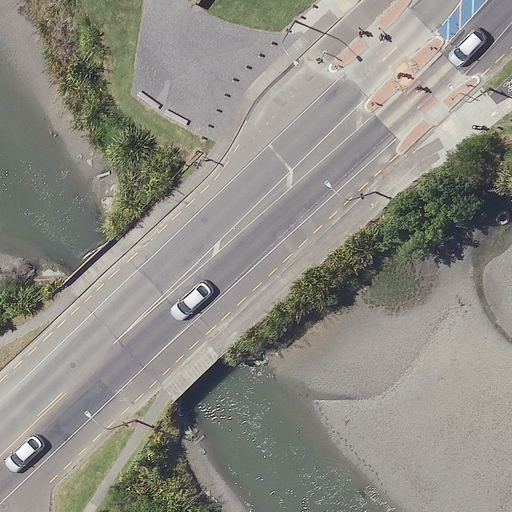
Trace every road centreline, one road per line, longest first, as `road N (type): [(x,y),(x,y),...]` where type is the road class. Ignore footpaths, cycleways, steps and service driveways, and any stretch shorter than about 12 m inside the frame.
road 1 (tertiary): [(447,35),(118,342)]
road 2 (tertiary): [(0,456),(118,342)]
